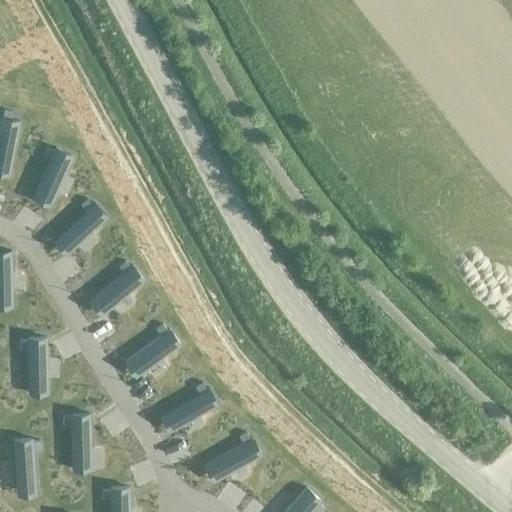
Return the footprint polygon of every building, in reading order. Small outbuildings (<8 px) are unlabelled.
[(0,117),(0,162),(9,165),(18,121),(9,119),(11,112),(2,110),(1,118),(0,117)] [(49,159),(36,188),(53,195),(71,155),(54,147),(52,151),(45,148),(42,155),(49,159)] [(85,210),(60,234),(73,247),(106,217),(93,203),(91,204),(86,199),(80,204),(85,210)] [(0,295),(10,296),(10,251),(0,251),(0,295)] [(123,272),(97,294),(109,308),(143,280),(131,265),(129,266),(124,260),(118,266),(123,272)] [(160,335),(132,355),(143,370),(179,344),(168,329),(166,330),(162,324),(155,329),(160,335)] [(27,340),(19,340),(19,348),(27,348),(28,382),(46,382),(45,337),(26,338),(27,340)] [(198,392),(168,409),(178,426),(217,404),(207,387),(206,388),(202,381),(194,386),(198,392)] [(70,416),(62,416),(62,424),(70,424),(71,459),(90,458),(89,414),(70,414),(70,416)] [(242,443),(212,460),(221,476),(260,454),(251,438),(249,439),(245,432),(238,436),(242,443)] [(31,439),(12,440),(15,484),(34,483),(32,449),(40,448),(39,440),(31,441),(31,439)] [(109,490),(101,490),(101,498),(109,498),(109,511),(128,511),(128,487),(109,488),(109,490)] [(305,488),(283,511),(308,511),(311,509),(315,511),(318,511),(323,508),(317,502),(319,500),(305,488)]
